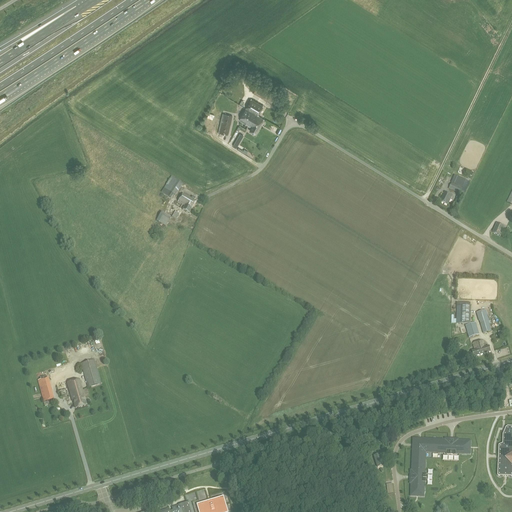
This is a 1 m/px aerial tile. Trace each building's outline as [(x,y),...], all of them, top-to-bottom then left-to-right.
[(242,72),(239,77),(250,83),(253,78),(242,72)] [(271,105),(277,95),(258,84),(252,93),(271,105)] [(246,109),(257,116),(263,106),(251,99),(246,109)] [(257,116),(246,109),(239,120),(251,128),(249,131),(254,134),(263,119),(257,116)] [(228,135),(232,116),(223,114),(219,133),(228,135)] [(244,136),(239,134),(232,146),(237,148),(244,136)] [(173,195),(175,196),(183,184),(171,177),(161,192),(171,199),(173,195)] [(458,186),(463,188),(466,181),(461,178),(458,186)] [(460,194),(463,188),(458,186),(453,184),(452,183),(449,189),(460,194)] [(195,198),(192,197),(192,198),(183,193),(178,202),(185,206),(183,210),(189,213),(196,201),(194,200),(195,198)] [(448,205),(452,196),(445,193),(440,202),(448,205)] [(179,208),(174,205),(172,209),(176,212),(170,222),(174,225),(181,212),(178,210),(179,208)] [(162,212),(157,220),(157,221),(164,225),(166,226),(171,218),(162,212)] [(500,237),(504,227),(497,224),(492,233),(500,237)] [(457,306),(456,324),(471,324),(471,307),(457,306)] [(483,333),(491,331),(488,322),(489,322),(486,310),(476,313),(479,322),(483,333)] [(469,338),(479,335),(476,323),(465,326),(469,338)] [(473,344),(475,351),(472,352),(474,357),(491,352),(489,347),(486,347),(485,343),(484,344),(483,340),(473,344)] [(94,360),(81,364),(88,388),(101,384),(94,360)] [(48,378),(37,381),(43,402),(54,399),(48,378)] [(85,405),(86,404),(86,402),(84,401),(84,398),(79,380),(67,383),(72,401),(73,401),(75,409),(86,406),(85,405)] [(56,385),(60,398),(69,395),(65,383),(56,385)] [(511,426),(508,426),(507,426),(507,427),(506,427),(506,428),(505,429),(505,430),(504,431),(505,431),(506,432),(505,432),(505,433),(505,434),(504,434),(504,433),(503,433),(503,434),(503,435),(503,438),(502,441),(502,443),(502,444),(502,445),(502,446),(501,446),(500,446),(499,446),(498,451),(498,457),(498,463),(498,467),(497,471),(497,475),(498,476),(503,476),(508,476),(511,476),(511,426)] [(447,439),(447,440),(445,440),(444,440),(442,440),(441,440),(441,439),(436,439),(436,440),(433,440),(433,439),(433,440),(430,439),(424,439),(424,443),(420,443),(420,444),(418,444),(418,449),(412,449),(412,455),(412,456),(412,458),(412,461),(412,462),(412,467),(412,469),(412,470),(411,470),(412,470),(412,471),(412,473),(411,473),(410,473),(410,476),(411,476),(412,476),(412,478),(411,478),(410,478),(410,479),(410,481),(410,482),(411,482),(411,483),(411,484),(411,485),(411,487),(411,488),(411,490),(410,493),(411,493),(411,496),(410,496),(424,497),(424,494),(424,491),(424,488),(424,487),(425,482),(426,482),(426,480),(426,478),(427,478),(427,477),(426,477),(427,476),(426,476),(426,473),(425,473),(425,468),(425,467),(425,465),(425,464),(425,463),(425,462),(425,461),(426,461),(426,459),(425,459),(425,458),(425,456),(426,456),(426,455),(426,453),(426,452),(427,452),(429,453),(429,452),(431,452),(431,453),(432,453),(433,453),(433,452),(434,452),(434,453),(435,453),(435,452),(436,452),(436,453),(438,453),(439,453),(440,453),(441,453),(444,453),(447,453),(447,455),(451,455),(452,455),(456,455),(456,453),(458,453),(458,454),(459,454),(460,454),(461,454),(462,454),(463,454),(464,454),(465,454),(467,454),(468,454),(469,454),(470,454),(471,441),(470,441),(468,441),(467,441),(467,440),(462,440),(462,441),(459,441),(459,440),(459,441),(456,440),(456,439),(453,439),(453,440),(451,440),(451,439),(450,439),(448,439),(447,439)] [(374,457),(378,468),(384,466),(380,455),(374,457)] [(227,511),(223,496),(196,504),(198,511),(192,511),(190,502),(172,508),(172,510),(169,511),(168,510),(162,511),(227,511)]
